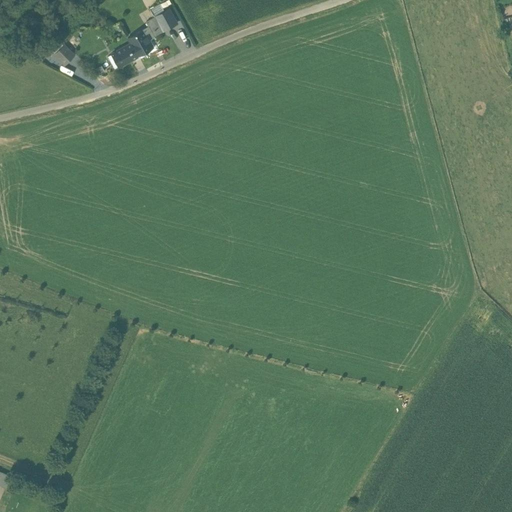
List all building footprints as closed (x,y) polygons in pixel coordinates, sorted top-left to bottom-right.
[(139,0),(145,10),(146,10),(153,6),(149,0),(139,0)] [(176,23),(169,9),(166,11),(155,17),(162,31),(176,23)] [(155,17),(153,14),(154,17),(146,22),(148,26),(142,29),(148,39),(162,31),(155,17)] [(138,56),(152,48),(148,39),(142,29),(127,38),(130,43),(138,56)] [(130,43),(114,52),(121,65),(138,56),(130,43)] [(64,45),(54,55),(55,55),(63,64),(73,54),(64,45)]
